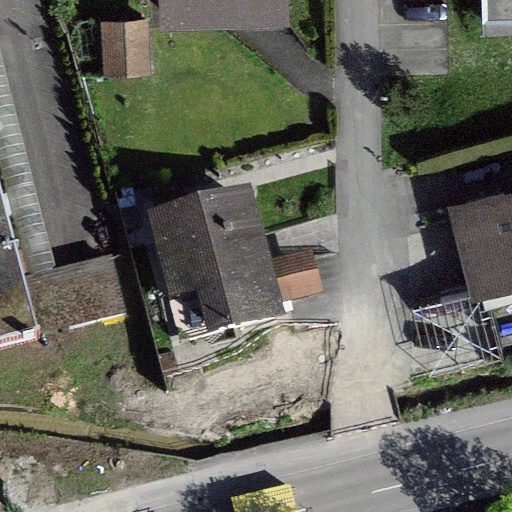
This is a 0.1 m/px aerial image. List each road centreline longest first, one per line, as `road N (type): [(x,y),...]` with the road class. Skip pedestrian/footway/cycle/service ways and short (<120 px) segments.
road 1 (residential): [(356,379),(349,0)]
road 2 (primary): [(511,454),(281,511)]
